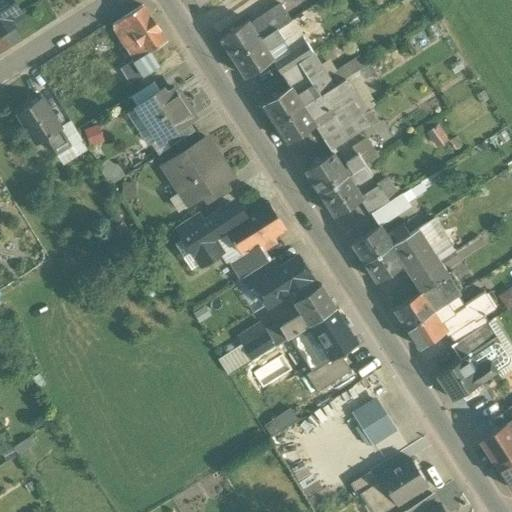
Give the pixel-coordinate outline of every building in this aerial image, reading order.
[(11,0),(0,0),(0,33),(13,26),(10,22),(21,16),(11,0)] [(281,4),(251,24),(261,39),(265,37),(284,24),(291,20),(281,4)] [(165,42),(141,6),(112,25),(131,59),(141,75),(157,65),(149,52),(165,42)] [(248,20),(220,38),(233,58),(261,39),(251,24),(250,23),(248,20)] [(272,59),(274,62),(291,51),(287,45),(302,36),(291,20),(284,24),(287,29),(280,34),(284,38),(271,47),(269,43),(265,46),(273,59),(272,59)] [(284,24),(265,37),(269,43),(271,47),(284,38),(280,34),(287,29),(284,24)] [(291,51),(299,61),(313,52),(302,36),(287,45),(291,51)] [(265,37),(261,39),(265,46),(269,43),(265,37)] [(261,39),(233,58),(245,77),(272,59),(273,59),(265,46),(261,39)] [(274,62),(281,73),(299,61),(291,51),(274,62)] [(313,52),(299,61),(304,70),(303,71),(312,85),(313,85),(314,85),(314,86),(328,76),(313,52)] [(131,62),(120,69),(128,83),(141,75),(131,59),(129,60),(131,62)] [(299,61),(281,73),(287,82),(303,71),(304,70),(299,61)] [(303,71),(287,82),(290,86),(290,85),(297,96),(312,85),(303,71)] [(328,76),(314,86),(320,95),(334,85),(328,76)] [(339,81),(334,85),(320,95),(325,104),(326,106),(347,93),(339,81)] [(290,86),(263,104),(276,124),(303,105),(297,96),(290,85),(290,86)] [(312,85),(297,96),(303,105),(308,103),(320,95),(314,86),(314,85),(313,85),(312,85)] [(175,89),(163,97),(160,92),(137,107),(158,140),(163,138),(188,121),(193,118),(175,89)] [(347,93),(326,106),(332,115),(334,118),(340,128),(354,119),(365,112),(351,90),(347,93)] [(320,95),(308,103),(312,109),(313,112),(325,104),(320,95)] [(40,100),(18,114),(36,143),(46,137),(56,154),(69,146),(58,129),(40,100)] [(308,103),(303,105),(307,111),(312,109),(308,103)] [(303,105),(276,124),(288,143),(316,124),(307,111),(303,105)] [(334,118),(317,129),(323,139),(340,128),(334,118)] [(340,128),(323,139),(330,149),(344,140),(360,129),(354,119),(340,128)] [(188,121),(163,138),(169,147),(194,131),(188,121)] [(70,122),(58,129),(69,146),(75,155),(86,148),(70,122)] [(92,144),(102,141),(98,124),(87,128),(92,144)] [(206,138),(164,165),(182,192),(189,187),(196,199),(201,195),(223,181),(229,177),(213,154),(215,152),(206,138)] [(350,150),(337,158),(344,169),(348,166),(346,163),(358,155),(365,164),(377,156),(366,139),(350,150)] [(333,152),(337,158),(350,150),(344,140),(330,149),(333,152)] [(333,152),(305,170),(320,193),(348,175),(344,169),(337,158),(333,152)] [(358,155),(346,163),(348,166),(352,172),(365,164),(358,155)] [(365,164),(352,172),(356,179),(358,182),(371,174),(365,164)] [(348,166),(344,169),(348,175),(352,172),(348,166)] [(352,172),(348,175),(352,182),(356,179),(352,172)] [(348,175),(320,193),(335,216),(362,198),(354,185),(352,182),(348,175)] [(223,181),(201,195),(208,206),(231,192),(223,181)] [(382,191),(364,203),(370,213),(388,201),(382,191)] [(388,201),(370,213),(376,222),(384,216),(388,221),(397,215),(388,201)] [(244,217),(224,230),(225,231),(240,255),(257,244),(262,251),(263,250),(275,242),(272,237),(284,229),(267,203),(244,217)] [(204,224),(184,237),(186,239),(192,248),(201,262),(202,265),(219,254),(220,253),(214,243),(215,238),(225,231),(224,230),(244,217),(243,216),(234,215),(236,207),(232,206),(204,224)] [(197,214),(178,226),(184,236),(184,237),(204,224),(197,214)] [(397,215),(388,221),(393,230),(403,224),(397,215)] [(393,230),(390,232),(392,235),(388,238),(392,244),(409,234),(403,224),(393,230)] [(380,225),(352,243),(364,262),(392,244),(388,238),(380,225)] [(392,244),(364,262),(377,282),(403,265),(406,269),(429,254),(435,263),(439,261),(418,228),(409,234),(392,244)] [(225,231),(215,238),(214,243),(220,253),(219,254),(220,257),(226,257),(229,262),(240,255),(225,231)] [(186,239),(176,245),(190,268),(201,262),(192,248),(186,239)] [(240,255),(229,262),(239,279),(243,277),(270,260),(270,259),(263,250),(262,251),(257,244),(240,255)] [(429,254),(406,269),(412,278),(435,263),(429,254)] [(270,260),(243,277),(251,288),(255,286),(254,285),(280,268),(273,257),(270,259),(270,260)] [(280,268),(254,285),(255,286),(267,305),(287,292),(294,302),(314,289),(307,279),(311,276),(298,257),(280,268)] [(435,263),(412,278),(418,287),(429,280),(432,284),(444,276),(444,277),(449,275),(439,261),(435,263)] [(444,276),(432,284),(429,280),(418,287),(420,291),(421,291),(435,311),(457,296),(456,294),(456,295),(444,277),(444,276)] [(314,289),(294,302),(304,318),(308,325),(335,308),(320,284),(314,289)] [(420,291),(394,309),(407,329),(435,311),(421,291),(420,291)] [(435,311),(407,329),(419,348),(444,332),(446,336),(448,335),(449,336),(473,320),(472,319),(488,309),(479,296),(463,306),(457,296),(435,311)] [(335,308),(308,325),(313,332),(323,349),(350,332),(335,308)] [(297,316),(280,327),(287,338),(297,332),(308,325),(304,318),(299,320),(297,316)] [(473,320),(449,336),(454,343),(478,328),(473,320)] [(261,323),(237,338),(242,347),(266,332),(261,323)] [(454,343),(451,345),(460,360),(465,356),(496,337),(488,323),(478,328),(454,343)] [(280,327),(271,333),(272,334),(269,336),(273,345),(274,346),(287,338),(280,327)] [(266,332),(242,347),(250,360),(273,345),(269,336),(266,332)] [(340,354),(357,343),(350,332),(323,349),(330,360),(340,354)] [(496,337),(465,356),(474,370),(490,360),(497,371),(508,363),(509,357),(496,337)] [(242,347),(220,362),(228,375),(250,360),(242,347)] [(317,392),(350,371),(340,354),(330,360),(306,375),(317,392)] [(460,360),(437,375),(453,400),(467,390),(472,387),(497,371),(490,360),(474,370),(465,356),(460,360)] [(472,387),(467,390),(470,395),(475,392),(472,387)] [(392,428),(375,401),(354,414),(371,441),(392,428)] [(262,427),(269,439),(298,422),(290,409),(262,427)] [(511,431),(506,423),(480,440),(496,466),(511,455),(511,431)] [(511,455),(496,466),(511,490),(511,455)] [(409,459),(379,478),(395,503),(425,484),(409,459)] [(368,471),(350,483),(357,495),(364,491),(376,483),(374,481),(368,471)] [(380,511),(395,503),(379,478),(374,481),(376,483),(364,491),(376,511),(380,511)] [(424,511),(427,510),(420,499),(400,511),(424,511)] [(427,510),(424,511),(443,511),(438,503),(427,510)]
